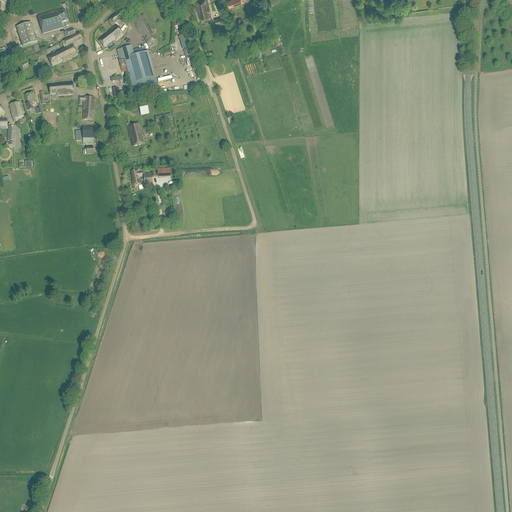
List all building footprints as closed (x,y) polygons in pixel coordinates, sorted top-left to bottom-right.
[(14,0),(0,0),(0,12),(4,11),(4,7),(7,7),(7,8),(12,8),(12,7),(15,7),(14,0)] [(211,17),(206,0),(199,0),(194,1),(197,13),(198,12),(200,19),(211,17)] [(220,9),(218,10),(222,22),(226,20),(222,5),(220,1),(218,2),(219,6),(220,9)] [(68,21),(65,10),(60,12),(59,11),(54,13),(54,12),(37,17),(43,35),(63,28),(61,24),(68,21)] [(122,18),(119,13),(108,22),(112,27),(122,18)] [(152,31),(144,15),(133,22),(140,34),(142,36),(148,46),(157,41),(151,31),(152,31)] [(37,43),(32,23),(16,28),(22,48),(37,43)] [(115,40),(116,41),(123,35),(116,26),(109,32),(109,33),(99,41),(104,48),(115,40)] [(82,39),(79,34),(62,43),(65,48),(57,52),(57,53),(48,57),(52,67),(63,62),(63,63),(78,56),(72,45),(82,39)] [(126,67),(134,93),(158,86),(148,52),(134,56),(131,47),(121,50),(124,59),(126,67)] [(74,95),(73,83),(56,84),(56,85),(49,86),(50,96),(58,95),(58,96),(74,95)] [(35,100),(33,93),(25,96),(28,104),(25,105),(27,111),(34,109),(33,106),(36,105),(34,100),(35,100)] [(95,98),(79,97),(79,105),(81,105),(81,102),(84,102),(83,110),(84,110),(83,120),(92,121),(93,112),(94,112),(95,98)] [(23,113),(21,103),(9,105),(13,120),(14,120),(14,123),(17,122),(17,120),(23,118),(22,113),(23,113)] [(141,116),(149,114),(147,106),(139,107),(141,116)] [(166,115),(154,118),(156,124),(167,121),(166,115)] [(143,136),(140,124),(128,127),(130,139),(131,139),(133,147),(143,145),(142,136),(143,136)] [(93,144),(93,126),(82,126),(83,144),(93,144)] [(93,155),(93,146),(86,146),(86,150),(83,151),(83,155),(93,155)] [(138,175),(137,171),(131,172),(133,181),(132,182),(133,187),(141,185),(139,175),(138,175)] [(153,187),(152,174),(144,175),(145,188),(153,187)]
